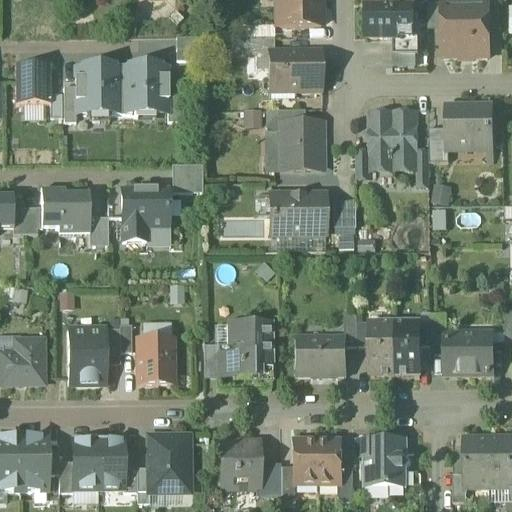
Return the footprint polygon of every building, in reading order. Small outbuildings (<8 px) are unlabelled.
[(276,0),(276,31),(320,31),(319,0),(276,0)] [(364,0),(365,10),(413,10),(412,0),(364,0)] [(488,33),(501,33),(501,7),(487,8),(487,16),(488,33)] [(427,34),(442,34),(441,16),(441,8),(427,8),(427,34)] [(441,8),(441,16),(487,16),(487,8),(441,8)] [(413,41),(413,10),(365,10),(365,43),(392,43),(413,43),(413,41)] [(442,34),(442,62),(461,62),(461,60),(470,60),(470,62),(488,62),(488,33),(487,16),(441,16),(442,34)] [(175,65),(200,65),(200,41),(175,42),(175,65)] [(416,59),(418,59),(418,41),(413,41),(413,43),(392,43),(392,59),(416,59)] [(245,44),(245,56),(267,56),(271,56),(271,44),(245,44)] [(293,94),(293,97),(319,97),(319,55),(271,56),(267,56),(268,94),(293,94)] [(416,59),(392,59),(392,72),(416,72),(416,59)] [(48,69),(14,69),(15,109),(19,109),(44,109),(49,109),(49,99),(48,69)] [(85,110),(85,118),(121,118),(120,77),(112,77),(112,72),(112,70),(82,71),(82,73),(82,80),(74,81),(74,91),(74,111),(85,110)] [(121,118),(155,117),(155,109),(166,109),(166,90),(166,80),(158,80),(158,72),(158,70),(128,70),(128,72),(128,77),(120,77),(121,118)] [(178,90),(166,90),(166,109),(166,117),(167,127),(179,127),(178,90)] [(74,111),(74,91),(62,91),(63,128),(75,128),(75,118),(74,111)] [(49,124),(61,123),(61,99),(49,99),(49,109),(49,124)] [(44,109),(19,109),(19,127),(44,127),(44,109)] [(166,117),(166,109),(155,109),(155,117),(166,117)] [(446,152),(448,152),(490,151),(490,111),(468,111),(468,114),(447,114),(447,112),(446,112),(446,134),(446,152)] [(260,115),(242,116),(242,133),(260,133),(260,115)] [(275,149),(280,149),(279,128),(297,128),(297,115),(264,116),(265,138),(275,138),(275,149)] [(416,172),(417,172),(417,156),(416,116),(368,117),(368,156),(369,173),(370,173),(416,172)] [(280,176),(320,176),(320,128),(297,128),(279,128),(280,149),(280,160),(280,176)] [(429,134),(429,156),(429,168),(448,167),(448,152),(446,152),(446,134),(429,134)] [(265,138),(264,160),(280,160),(280,149),(275,149),(275,138),(265,138)] [(355,184),(370,184),(370,173),(369,173),(368,156),(355,156),(355,184)] [(429,192),(429,168),(429,156),(417,156),(417,172),(416,172),(416,192),(429,192)] [(280,176),(280,160),(264,160),(265,176),(280,176)] [(171,198),(201,198),(201,170),(171,170),(171,198)] [(433,189),(431,207),(448,210),(451,192),(433,189)] [(40,193),(40,213),(40,234),(57,234),(57,239),(88,239),(88,233),(88,223),(88,198),(64,198),(64,193),(40,193)] [(121,195),(121,247),(145,246),(145,232),(167,232),(167,194),(121,195)] [(331,196),(331,230),(356,230),(355,195),(331,196)] [(511,197),(504,197),(503,210),(511,209),(511,197)] [(0,233),(12,234),(12,213),(12,200),(0,200),(0,233)] [(269,242),(323,242),(323,200),(269,200),(269,242)] [(429,212),(429,229),(444,228),(444,211),(429,212)] [(12,240),(24,240),(24,213),(12,213),(12,234),(12,240)] [(36,213),(24,213),(24,240),(36,240),(36,234),(36,213)] [(92,251),(107,251),(107,223),(88,223),(88,233),(91,233),(92,251)] [(356,230),(331,230),(331,240),(356,239),(356,230)] [(145,232),(145,246),(167,246),(167,232),(145,232)] [(337,241),(337,256),(354,256),(354,240),(337,241)] [(323,259),(323,242),(269,242),(269,259),(323,259)] [(356,245),(356,258),(376,258),(376,244),(356,245)] [(168,290),(168,308),(183,308),(182,290),(168,290)] [(14,293),(12,306),(25,308),(27,295),(14,293)] [(58,297),(59,315),(73,315),(73,297),(58,297)] [(431,319),(431,327),(431,351),(445,351),(445,339),(446,339),(446,318),(431,319)] [(345,353),(357,352),(357,328),(357,321),(344,321),(344,342),(345,342),(345,353)] [(369,382),(394,382),(394,331),(380,331),(380,325),(369,325),(369,328),(369,352),(369,382)] [(407,331),(394,331),(394,382),(420,381),(419,351),(419,327),(419,325),(407,325),(407,331)] [(233,379),(233,383),(252,383),(252,377),(268,377),(268,326),(230,327),(230,331),(231,350),(231,356),(217,357),(217,379),(233,379)] [(142,328),(143,343),(170,343),(170,327),(142,328)] [(419,351),(431,351),(431,327),(419,327),(419,351)] [(369,328),(357,328),(357,352),(369,352),(369,328)] [(119,330),(119,335),(119,358),(131,358),(131,330),(119,330)] [(213,331),(214,351),(217,350),(231,350),(230,331),(213,331)] [(67,391),(105,391),(105,369),(105,335),(105,334),(67,335),(67,391)] [(119,369),(119,358),(119,335),(105,335),(105,369),(119,369)] [(457,381),(491,380),(491,338),(459,338),(459,339),(446,339),(445,339),(445,351),(445,373),(457,373),(457,381)] [(20,356),(20,345),(19,340),(0,340),(0,351),(2,352),(2,357),(20,356)] [(294,342),(294,382),(345,382),(345,353),(345,342),(344,342),(294,342)] [(137,344),(137,390),(172,389),(171,343),(170,343),(143,343),(137,344)] [(0,390),(43,389),(42,344),(20,345),(20,356),(2,357),(0,357),(0,364),(0,363),(0,390)] [(203,362),(203,382),(217,382),(217,379),(217,357),(217,350),(214,351),(203,351),(203,362)] [(445,381),(457,381),(457,373),(445,373),(445,381)] [(188,441),(147,442),(148,474),(148,498),(188,497),(188,441)] [(0,496),(19,496),(18,443),(0,443),(0,496)] [(46,443),(18,443),(19,496),(46,496),(46,481),(46,456),(46,443)] [(72,496),(97,496),(96,443),(83,443),(83,446),(72,446),(72,468),(72,496)] [(110,443),(96,443),(97,496),(122,495),(122,468),(121,446),(110,446),(110,443)] [(466,492),(488,492),(488,444),(464,444),(464,480),(464,492),(466,492)] [(511,446),(511,444),(488,444),(488,492),(511,492),(511,446)] [(367,463),(367,446),(352,445),(352,463),(364,463),(367,463)] [(365,490),(404,490),(404,473),(410,466),(403,460),(403,456),(398,451),(403,445),(367,446),(367,463),(364,463),(365,490)] [(294,490),(316,490),(316,446),(292,447),(292,473),(292,490),(294,490)] [(340,446),(316,446),(316,490),(339,490),(340,490),(340,473),(340,446)] [(220,495),(255,495),(256,495),(256,470),(256,458),(259,458),(259,447),(219,447),(220,495)] [(46,456),(46,481),(58,481),(58,468),(58,456),(46,456)] [(122,499),(136,498),(136,474),(136,467),(122,468),(122,495),(122,499)] [(58,499),(72,499),(72,496),(72,468),(58,468),(58,481),(58,499)] [(255,503),(280,503),(280,473),(280,470),(256,470),(256,495),(255,495),(255,503)] [(339,490),(339,509),(353,508),(352,472),(340,473),(340,490),(339,490)] [(292,473),(280,473),(280,503),(280,505),(294,505),(294,490),(292,490),(292,473)] [(148,498),(148,474),(136,474),(136,498),(136,510),(148,510),(148,498)] [(453,508),(466,508),(466,492),(464,492),(464,480),(452,480),(453,508)] [(511,492),(488,492),(489,508),(511,508),(511,492)] [(72,496),(72,499),(72,510),(97,510),(97,496),(72,496)]
